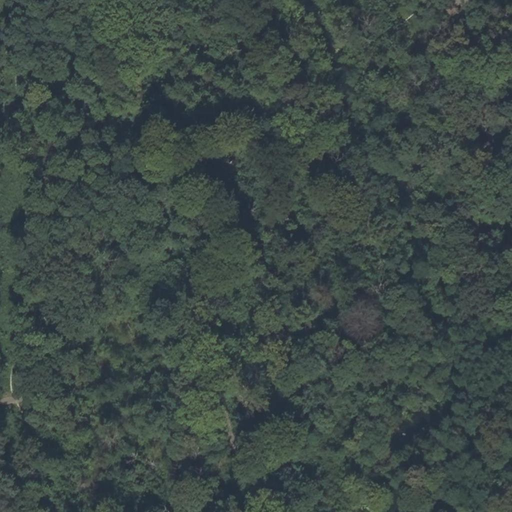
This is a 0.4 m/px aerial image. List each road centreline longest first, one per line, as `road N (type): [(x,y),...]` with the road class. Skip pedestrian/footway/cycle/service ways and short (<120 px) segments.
road 1 (unknown): [(32,511),(26,423),(15,399),(11,0)]
road 2 (track): [(206,364),(108,0)]
road 3 (track): [(0,401),(206,364)]
road 4 (track): [(206,364),(246,471),(251,511)]
